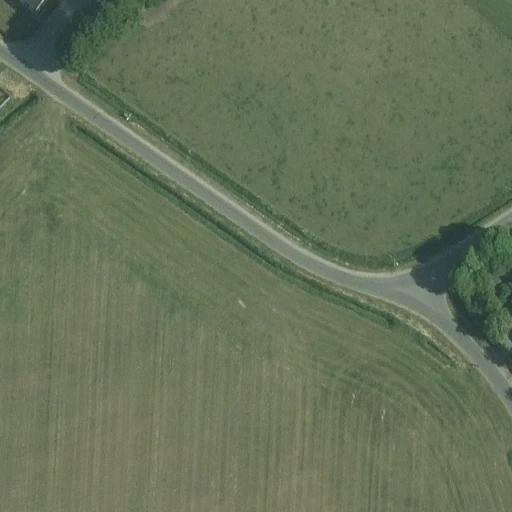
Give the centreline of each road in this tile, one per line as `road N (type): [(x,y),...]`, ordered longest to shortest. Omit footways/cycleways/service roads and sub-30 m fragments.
road 1 (unclassified): [(408,296),(349,280),(257,231),(0,49)]
road 2 (unclassified): [(511,400),(457,335),(408,296)]
road 3 (unclassified): [(408,296),(511,218)]
